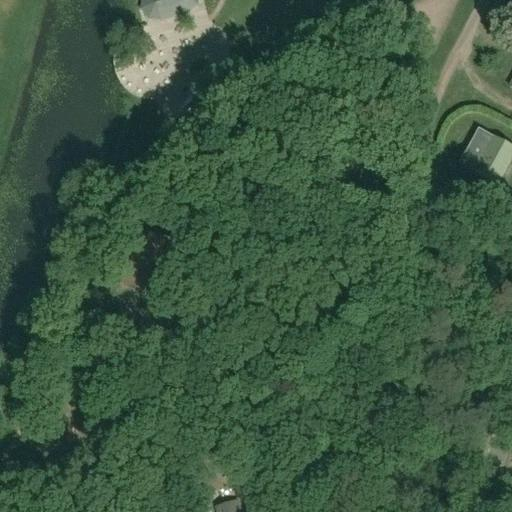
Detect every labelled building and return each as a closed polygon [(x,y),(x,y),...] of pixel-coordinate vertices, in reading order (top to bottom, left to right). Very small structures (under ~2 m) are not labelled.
[(162,6),(167,9),(172,10),(178,10),(183,7),(187,3),(188,0),(158,0),(158,1),(162,6)] [(189,43),(176,46),(180,60),(193,57),(189,43)] [(338,73),(330,80),(322,87),(324,89),(319,94),(332,107),(335,103),(338,107),(355,92),(338,73)] [(204,82),(198,83),(173,102),(169,109),(170,114),(175,122),(182,125),(187,124),(193,122),(216,105),(219,99),(219,92),(215,87),(209,84),(204,82)] [(511,147),(478,131),(461,165),(476,172),(475,174),(499,186),(511,159),(511,147)] [(169,265),(175,245),(147,237),(141,257),(145,258),(139,278),(160,284),(166,264),(169,265)] [(241,511),(239,502),(215,510),(215,511),(241,511)]
